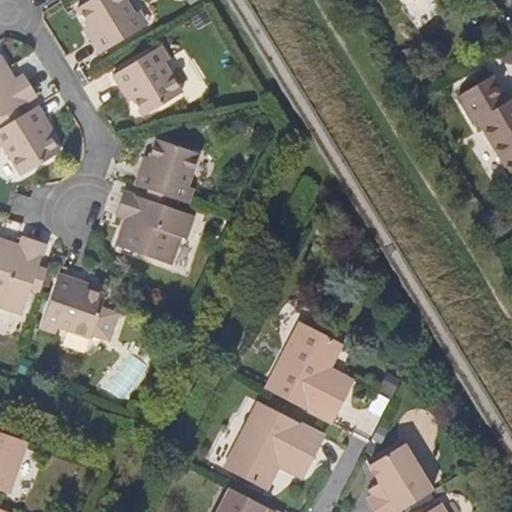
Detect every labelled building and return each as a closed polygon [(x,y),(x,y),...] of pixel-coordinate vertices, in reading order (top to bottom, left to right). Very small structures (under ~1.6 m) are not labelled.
[(106,50),(148,25),(140,11),(133,0),(88,0),(83,3),(102,32),(98,35),(106,50)] [(146,6),(140,11),(148,25),(155,20),(146,6)] [(167,42),(161,45),(170,60),(176,56),(167,42)] [(170,60),(161,45),(119,71),(127,85),(132,82),(149,111),(187,88),(170,60)] [(0,117),(3,116),(8,125),(18,119),(13,110),(37,96),(24,75),(15,80),(0,56),(0,117)] [(506,158),(511,168),(511,99),(506,103),(491,77),(457,97),(473,123),(478,121),(501,161),(506,158)] [(0,129),(0,142),(3,147),(21,176),(59,153),(41,125),(47,122),(37,107),(18,119),(8,125),(2,128),(0,129)] [(182,201),(187,185),(198,153),(156,138),(145,171),(140,170),(134,185),(154,191),(164,195),(172,198),(182,201)] [(511,179),(511,168),(506,158),(501,161),(511,179)] [(193,188),(187,185),(182,201),(188,203),(193,188)] [(193,216),(169,207),(162,204),(164,195),(154,191),(150,201),(124,192),(116,214),(125,218),(116,244),(171,263),(180,238),(185,239),(193,216)] [(169,207),(172,198),(164,195),(162,204),(169,207)] [(32,282),(42,286),(47,274),(36,270),(45,244),(24,236),(20,246),(0,239),(0,301),(1,301),(0,303),(0,306),(21,314),(30,289),(32,282)] [(43,323),(59,328),(90,339),(91,336),(105,342),(116,312),(101,308),(104,297),(73,286),(75,281),(60,276),(43,323)] [(30,289),(40,293),(42,286),(32,282),(30,289)] [(56,335),(59,328),(43,323),(41,329),(56,335)] [(330,424),(343,400),(321,387),(330,369),(332,367),(343,345),(301,323),(265,389),(330,424)] [(353,380),(330,369),(321,387),(343,400),(353,380)] [(265,492),(278,469),(287,450),(310,462),(323,437),(259,403),(223,469),(265,492)] [(0,489),(11,494),(29,442),(0,431),(0,489)] [(369,499),(376,511),(399,511),(434,491),(405,444),(370,465),(380,482),(384,490),(374,496),(369,499)] [(300,480),(310,462),(287,450),(278,469),(300,480)] [(369,488),(374,496),(384,490),(380,482),(369,488)] [(272,511),(259,505),(230,489),(217,511),(272,511)]
